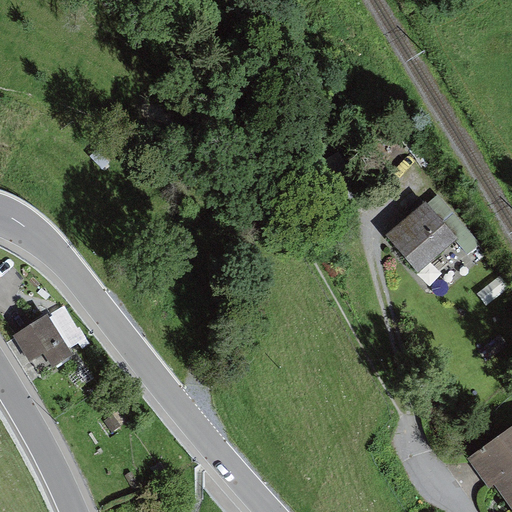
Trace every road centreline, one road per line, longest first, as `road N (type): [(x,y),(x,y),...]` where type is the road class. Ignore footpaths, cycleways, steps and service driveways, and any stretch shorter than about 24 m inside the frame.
road 1 (tertiary): [(271,511),(56,253),(0,218)]
road 2 (tertiary): [(0,373),(74,511)]
